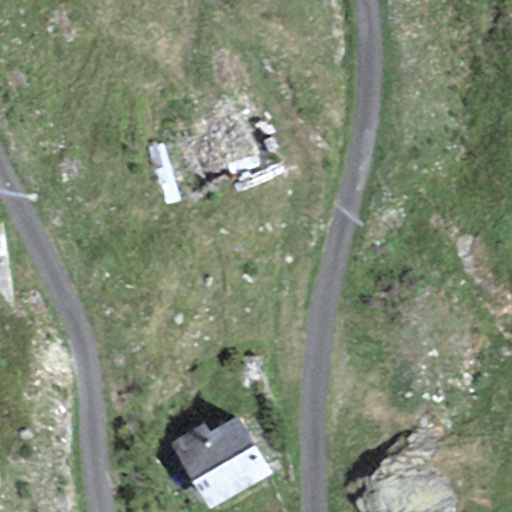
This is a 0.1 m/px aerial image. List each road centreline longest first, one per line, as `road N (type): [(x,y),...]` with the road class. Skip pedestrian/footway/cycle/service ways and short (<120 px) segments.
road 1 (unclassified): [(362,0),(370,76),(362,155),(333,275),(321,511)]
road 2 (unclassified): [(99,511),(81,345),(0,173)]
